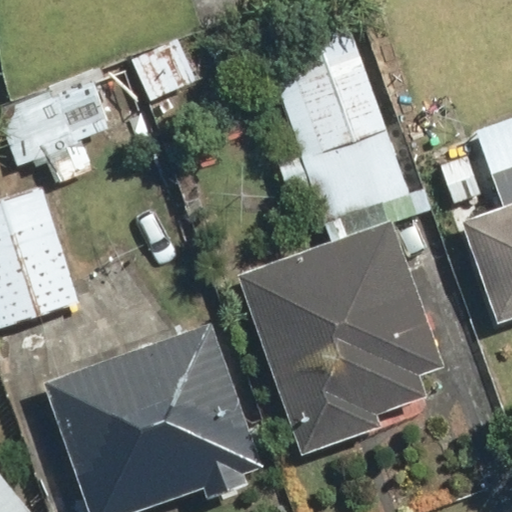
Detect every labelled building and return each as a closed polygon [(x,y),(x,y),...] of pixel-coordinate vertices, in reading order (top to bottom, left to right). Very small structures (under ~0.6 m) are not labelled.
[(291,186),(322,174),(341,220),(424,186),(355,16),(272,49),(308,138),(277,151),(291,186)] [(188,34),(141,56),(160,97),(208,75),(188,34)] [(136,57),(4,110),(28,165),(59,153),(69,180),(102,167),(90,137),(157,111),(136,57)] [(511,198),(511,201),(474,214),(508,317),(511,315),(511,162),(502,166),(511,198)] [(52,186),(0,203),(0,299),(9,326),(90,299),(52,186)] [(405,215),(246,268),(312,452),(392,424),(387,410),(464,382),(405,215)] [(95,490),(155,469),(166,500),(238,475),(227,443),(262,431),(221,315),(54,375),(95,490)] [(0,445),(0,511),(47,511),(51,509),(0,445)]
